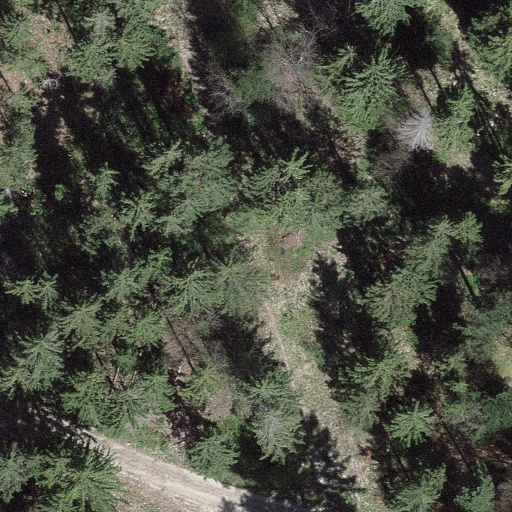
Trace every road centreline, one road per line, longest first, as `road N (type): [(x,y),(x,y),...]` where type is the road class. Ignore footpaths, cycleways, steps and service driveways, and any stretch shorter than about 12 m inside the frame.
road 1 (track): [(384,511),(297,367),(232,185),(194,0)]
road 2 (track): [(0,414),(201,511)]
